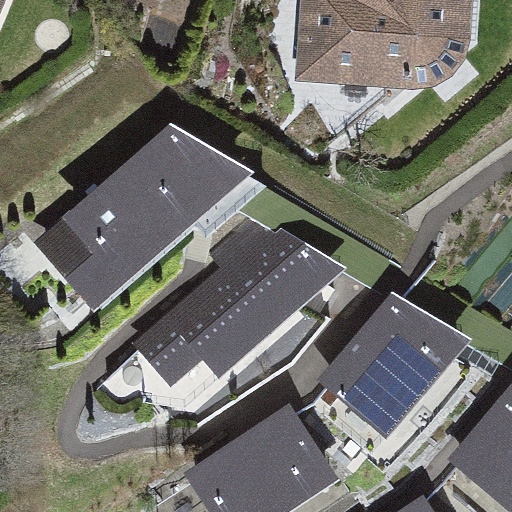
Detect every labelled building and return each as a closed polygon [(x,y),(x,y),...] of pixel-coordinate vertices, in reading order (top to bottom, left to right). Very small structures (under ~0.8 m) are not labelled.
[(0,0),(0,88),(35,0),(0,0)] [(496,0),(313,0),(320,98),(424,110),(465,108),(495,75),(496,0)] [(174,134),(46,245),(64,266),(79,254),(107,285),(195,208),(214,230),(264,187),(174,134)] [(221,268),(139,340),(184,390),(216,362),(218,365),(294,299),(279,281),(301,262),(313,270),(319,259),(250,219),(209,255),(221,268)] [(334,382),(313,405),(363,448),(456,339),(395,303),(330,379),(334,382)] [(511,397),(461,458),(464,462),(445,482),(479,511),(505,511),(511,504),(511,397)] [(288,416),(196,476),(219,511),(268,511),(326,474),(288,416)]
